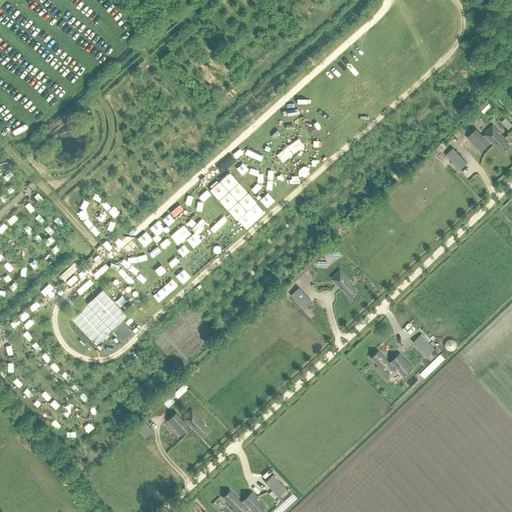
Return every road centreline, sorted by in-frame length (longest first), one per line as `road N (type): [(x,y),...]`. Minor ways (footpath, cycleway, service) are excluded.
road 1 (track): [(456,0),(463,31),(450,53),(119,352),(94,360),(70,352),(55,329),(58,301)]
road 2 (residential): [(161,511),(511,182)]
road 3 (track): [(61,297),(391,0)]
